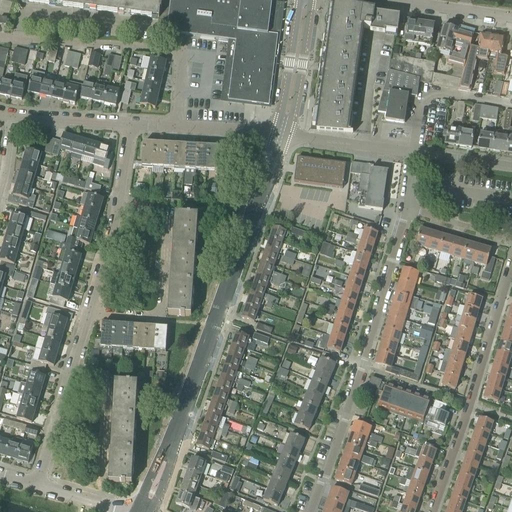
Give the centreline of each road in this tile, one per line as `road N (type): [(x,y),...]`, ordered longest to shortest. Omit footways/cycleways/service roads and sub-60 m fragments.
road 1 (tertiary): [(141,511),(282,135)]
road 2 (residential): [(312,511),(407,209)]
road 3 (residential): [(433,511),(511,259)]
road 4 (residential): [(117,207),(165,222),(160,320),(89,313)]
road 5 (tertiary): [(282,135),(305,0)]
road 6 (residential): [(415,153),(282,135)]
road 7 (residential): [(102,479),(107,386),(69,377)]
road 8 (residential): [(129,124),(9,116)]
road 9 (unclassified): [(511,16),(392,0)]
